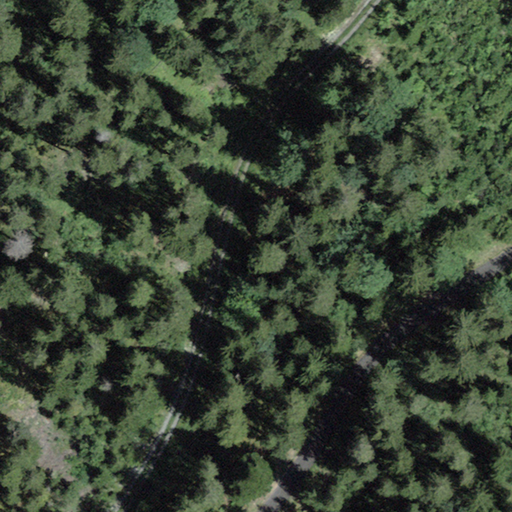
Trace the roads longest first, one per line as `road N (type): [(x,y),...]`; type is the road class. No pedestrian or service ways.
road 1 (track): [(118,511),(178,418),(243,153),(278,95),(371,0)]
road 2 (track): [(511,258),(379,341),(327,407),(286,492),(266,511)]
